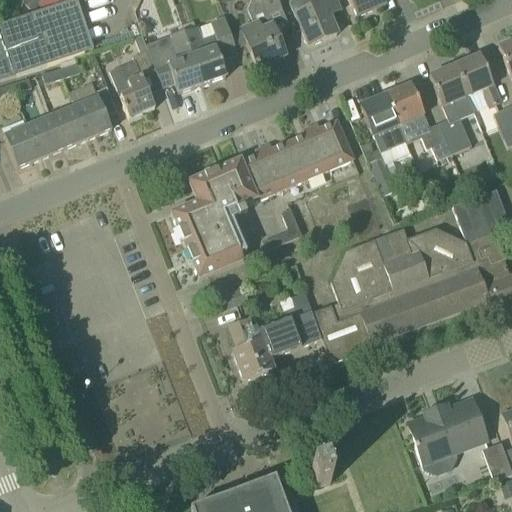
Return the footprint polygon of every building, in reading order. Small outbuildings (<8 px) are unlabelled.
[(39,3),(35,0),(28,0),(24,5),(33,12),(39,3)] [(280,12),(275,0),(257,0),(265,18),(280,12)] [(335,1),(334,0),(294,0),(290,7),(295,17),(308,49),(336,38),(323,7),(335,1)] [(347,0),(357,20),(384,8),(380,0),(347,0)] [(0,82),(14,79),(84,56),(68,5),(0,26),(0,82)] [(268,21),(240,33),(240,34),(246,46),(256,71),(284,60),(268,21)] [(211,28),(215,39),(200,44),(196,33),(184,38),(201,89),(225,80),(219,64),(236,58),(234,51),(229,38),(224,24),(211,28)] [(234,51),(246,46),(240,34),(229,38),(234,51)] [(173,85),(177,97),(201,89),(184,38),(146,50),(148,54),(153,71),(160,90),(173,85)] [(135,42),(141,56),(145,55),(148,54),(146,50),(142,39),(135,42)] [(511,85),(511,44),(497,51),(511,85)] [(120,70),(126,86),(115,90),(128,122),(154,111),(141,81),(153,76),(145,55),(141,56),(131,60),(133,65),(120,70)] [(454,69),(467,99),(481,93),(489,111),(499,106),(479,58),(454,69)] [(58,71),(62,82),(79,76),(76,66),(58,71)] [(440,110),(446,123),(438,127),(450,157),(470,149),(452,106),(467,99),(454,69),(428,80),(441,109),(440,110)] [(62,82),(58,71),(41,76),(44,87),(62,82)] [(10,87),(13,97),(30,92),(27,81),(10,87)] [(0,100),(13,97),(10,87),(0,89),(0,100)] [(450,157),(438,127),(428,131),(410,87),(385,98),(397,129),(405,146),(405,147),(420,141),(425,153),(430,151),(436,164),(450,157)] [(379,157),(405,146),(397,129),(385,98),(359,109),(379,157)] [(97,101),(74,110),(87,143),(111,133),(97,101)] [(63,152),(50,120),(45,107),(21,117),(26,130),(40,162),(63,152)] [(511,110),(511,109),(492,118),(506,151),(511,148),(511,110)] [(87,143),(74,110),(50,120),(63,152),(87,143)] [(352,164),(336,126),(336,125),(318,132),(316,127),(310,130),(328,174),(352,164)] [(26,130),(3,139),(16,172),(40,162),(26,130)] [(305,184),(328,174),(310,130),(302,133),(304,138),(288,145),(305,184)] [(281,194),(305,184),(288,145),(270,152),(268,147),(262,150),(281,194)] [(240,165),(257,205),(281,194),(262,150),(254,154),(256,158),(240,165)] [(397,193),(383,159),(367,166),(381,200),(397,193)] [(242,264),(222,217),(234,212),(238,220),(244,217),(241,209),(255,203),(255,205),(257,205),(240,165),(239,163),(188,185),(196,206),(170,217),(198,283),(242,264)] [(400,233),(373,244),(343,255),(329,286),(336,307),(310,317),(321,343),(330,368),(369,354),(366,347),(369,346),(369,348),(496,301),(500,310),(511,305),(511,278),(509,280),(503,263),(505,263),(495,235),(509,230),(495,193),(451,210),(465,246),(434,232),(404,243),(400,233)] [(291,212),(282,216),(285,223),(295,219),(291,212)] [(298,227),(295,219),(285,223),(288,231),(298,227)] [(286,235),(290,244),(303,239),(298,227),(288,231),(290,231),(288,236),(286,235)] [(278,238),(282,248),(290,244),(286,235),(278,238)] [(278,238),(271,242),(274,251),(282,248),(278,238)] [(266,254),(274,251),(271,242),(263,245),(266,254)] [(220,314),(245,305),(241,292),(215,302),(220,314)] [(321,343),(310,317),(309,315),(289,323),(257,335),(261,344),(256,346),(248,322),(226,330),(235,354),(231,355),(242,386),(273,374),(269,363),(321,343)] [(457,462),(455,457),(487,446),(471,403),(446,412),(445,409),(438,411),(439,413),(431,416),(430,414),(423,417),(425,420),(406,428),(422,470),(423,474),(435,480),(451,474),(457,462)] [(511,444),(511,414),(502,418),(511,444)] [(511,478),(499,446),(481,453),(493,485),(511,478)] [(309,477),(314,491),(330,486),(324,471),(309,477)] [(284,511),(274,481),(190,511),(284,511)] [(511,482),(500,487),(504,499),(511,496),(511,482)]
